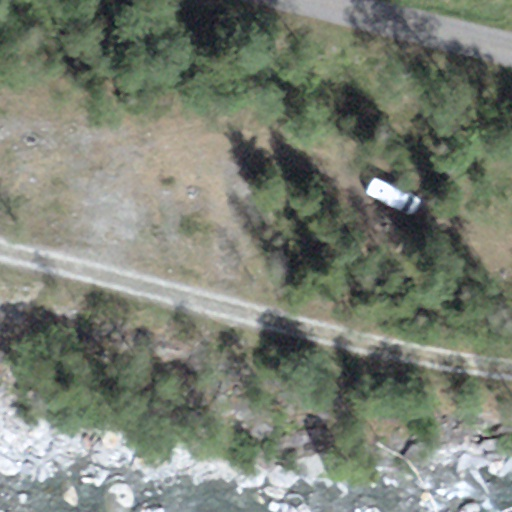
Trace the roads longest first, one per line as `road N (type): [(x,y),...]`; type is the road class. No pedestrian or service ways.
road 1 (track): [(0,251),(403,359),(511,369)]
road 2 (unclassified): [(511,56),(292,0)]
